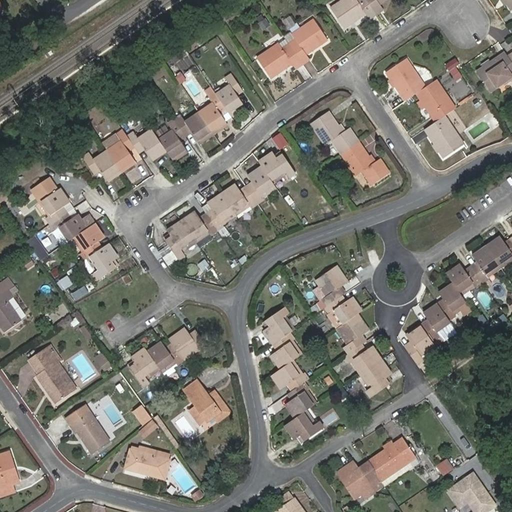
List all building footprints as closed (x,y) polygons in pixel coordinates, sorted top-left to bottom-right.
[(370,19),(376,14),(366,0),(343,0),(331,8),(345,28),(366,13),(370,19)] [(380,4),(386,0),(366,0),(376,14),(383,9),(380,4)] [(310,59),(307,54),(328,39),(315,19),(293,34),(297,40),(290,45),(303,64),(310,59)] [(296,69),(303,64),(290,45),(283,49),(279,44),(257,58),(271,78),(293,63),(296,69)] [(0,65),(12,58),(7,50),(0,55),(0,65)] [(477,72),(491,92),(511,78),(511,62),(508,57),(505,53),(477,72)] [(387,72),(406,101),(417,93),(426,88),(406,59),(387,72)] [(245,107),(237,95),(243,91),(232,75),(226,79),(230,86),(216,95),(226,110),(231,117),(245,107)] [(445,116),(456,108),(436,80),(426,88),(417,93),(436,122),(445,116)] [(212,132),(226,122),(220,114),(226,110),(216,95),(215,93),(208,97),(213,104),(199,113),(212,132)] [(326,145),(333,140),(343,154),(359,143),(349,129),(343,133),(328,112),(311,124),(326,145)] [(192,133),(199,141),(212,132),(199,113),(186,122),(181,116),(175,120),(187,137),(192,133)] [(444,158),(464,144),(445,116),(436,122),(425,130),(444,158)] [(174,162),(188,152),(181,141),(187,137),(175,120),(169,124),(173,131),(159,140),(167,151),(174,162)] [(146,150),(153,161),(167,151),(159,140),(152,130),(139,140),(134,133),(128,137),(135,147),(140,154),(146,150)] [(117,135),(121,142),(108,151),(120,170),(135,160),(129,152),(135,147),(128,137),(123,131),(117,135)] [(284,131),(275,137),(282,148),(291,142),(284,131)] [(380,159),(374,163),(359,143),(343,154),(357,175),(363,171),(373,185),(389,173),(380,159)] [(95,175),(101,171),(107,179),(120,170),(108,151),(94,160),(90,154),(84,158),(95,175)] [(290,179),(296,174),(283,155),(276,159),(272,153),(259,162),(262,166),(267,174),(274,184),(288,175),(290,179)] [(136,163),(135,160),(120,170),(122,172),(136,163)] [(277,188),(274,184),(267,174),(262,166),(248,176),(253,183),(247,187),(259,204),(264,200),(263,198),(277,188)] [(107,179),(109,182),(122,172),(120,170),(107,179)] [(253,208),(259,204),(247,187),(241,191),(236,185),(222,194),(237,216),(251,206),(253,208)] [(68,212),(64,206),(69,202),(60,189),(42,201),(51,215),(46,218),(51,225),(68,212)] [(223,226),(237,216),(222,194),(209,204),(213,210),(207,214),(218,231),(224,227),(223,226)] [(60,228),(70,241),(77,236),(95,224),(89,216),(82,221),(78,216),(73,219),(68,212),(51,225),(55,231),(60,228)] [(212,236),(218,231),(207,214),(200,219),(195,212),(182,221),(198,243),(211,234),(212,236)] [(186,256),(184,252),(198,243),(182,221),(169,230),(173,236),(166,241),(179,260),(186,256)] [(102,249),(98,242),(105,238),(95,224),(77,236),(86,250),(81,254),(86,260),(102,249)] [(43,258),(50,254),(39,235),(32,239),(43,258)] [(511,239),(504,243),(500,237),(487,246),(501,268),(511,260),(511,239)] [(94,275),(97,281),(119,266),(115,259),(118,257),(109,244),(102,249),(86,260),(85,265),(91,274),(94,275)] [(488,277),(501,268),(487,246),(473,256),(477,263),(471,266),(483,283),(489,279),(488,277)] [(486,287),(483,283),(471,266),(465,271),(460,264),(447,274),(453,283),(466,301),(474,296),(470,289),(475,286),(477,287),(479,286),(482,289),(486,287)] [(327,296),(323,299),(328,306),(343,295),(346,294),(341,286),(347,282),(336,266),(317,279),(327,296)] [(128,285),(135,281),(130,274),(123,278),(128,285)] [(0,325),(4,332),(21,320),(3,294),(12,287),(7,278),(0,283),(0,325)] [(474,313),(466,301),(453,283),(439,293),(443,299),(437,304),(448,321),(456,316),(455,314),(460,310),(466,318),(474,313)] [(343,325),(358,314),(362,311),(353,298),(347,302),(343,295),(328,306),(326,308),(330,314),(334,311),(343,325)] [(440,336),(439,335),(452,326),(448,321),(437,304),(424,313),(428,320),(422,324),(433,341),(440,336)] [(291,333),(295,330),(286,317),(288,315),(284,308),(267,321),(270,327),(265,330),(274,345),(275,344),(291,333)] [(362,344),(367,340),(363,334),(369,330),(358,314),(343,325),(338,329),(348,344),(344,347),(348,353),(362,344)] [(89,338),(93,336),(84,324),(81,326),(89,338)] [(422,356),(434,347),(436,345),(433,341),(422,324),(406,335),(411,342),(405,346),(418,364),(424,360),(422,356)] [(202,353),(209,349),(196,331),(190,335),(186,329),(170,340),(172,344),(185,360),(200,349),(202,353)] [(291,362),(302,354),(293,341),(295,339),(291,333),(275,344),(279,350),(272,355),(281,369),(291,362)] [(178,365),(185,360),(172,344),(166,348),(162,342),(148,352),(159,367),(161,371),(175,361),(178,365)] [(56,402),(72,391),(55,365),(59,362),(61,361),(50,344),(40,351),(45,358),(34,366),(40,374),(38,376),(56,402)] [(350,362),(354,359),(363,373),(383,360),(373,346),(367,351),(362,344),(348,353),(345,355),(350,362)] [(424,360),(428,359),(436,353),(436,349),(434,347),(422,356),(424,360)] [(146,377),(159,367),(148,352),(145,349),(133,358),(137,364),(130,369),(143,387),(150,383),(146,377)] [(29,359),(34,366),(45,358),(40,351),(29,359)] [(97,357),(99,360),(107,355),(104,352),(97,357)] [(106,369),(113,364),(107,355),(99,360),(106,369)] [(371,398),(391,384),(386,377),(392,373),(383,360),(363,373),(373,387),(367,391),(371,398)] [(72,391),(76,388),(59,362),(55,365),(72,391)] [(305,382),(309,380),(305,373),(300,376),(291,362),(281,369),(272,375),(282,389),(288,385),(292,391),(305,382)] [(223,419),(232,412),(216,390),(207,396),(204,391),(205,391),(198,381),(185,390),(192,399),(195,399),(197,402),(196,405),(207,420),(213,416),(219,412),(223,419)] [(304,412),(316,403),(307,389),(309,388),(305,382),(292,391),(289,393),(293,400),(286,404),(295,418),(304,412)] [(91,452),(109,440),(84,405),(64,420),(74,434),(77,431),(91,452)] [(189,409),(201,425),(207,420),(196,405),(189,409)] [(213,416),(218,423),(223,419),(219,412),(213,416)] [(319,421),(313,425),(304,412),(295,418),(285,425),(294,439),(301,434),(305,441),(324,428),(319,421)] [(154,432),(158,429),(151,421),(148,425),(154,432)] [(169,440),(173,437),(161,421),(157,424),(169,440)] [(146,438),(154,432),(148,425),(141,431),(146,438)] [(395,444),(387,449),(368,462),(380,481),(384,486),(418,463),(402,440),(395,444)] [(392,440),(385,445),(387,449),(395,444),(392,440)] [(125,468),(165,478),(170,459),(130,449),(125,468)] [(0,486),(12,483),(16,482),(12,470),(15,468),(10,451),(0,453),(0,486)] [(373,487),(360,468),(355,461),(338,472),(356,498),(362,494),(373,487)] [(380,481),(368,462),(360,468),(373,487),(380,481)] [(446,488),(459,507),(468,501),(473,509),(491,496),(473,469),(446,488)] [(373,487),(376,491),(384,486),(380,481),(373,487)] [(0,490),(1,495),(15,491),(12,483),(0,486),(0,490)] [(362,494),(367,500),(377,493),(376,491),(373,487),(362,494)] [(196,500),(202,496),(199,490),(192,495),(196,500)] [(291,493),(282,498),(286,504),(295,498),(291,493)] [(304,511),(295,498),(286,504),(277,510),(277,511),(304,511)]
